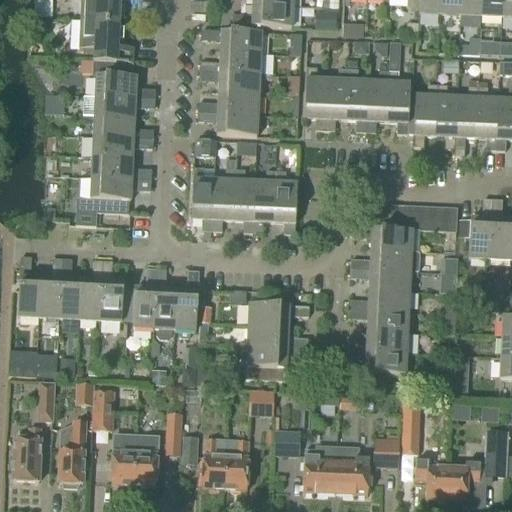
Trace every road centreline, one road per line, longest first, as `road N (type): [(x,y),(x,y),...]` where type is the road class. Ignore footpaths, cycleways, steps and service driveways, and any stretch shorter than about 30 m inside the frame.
road 1 (residential): [(157,257),(331,266),(335,193),(454,197),(477,182),(511,184)]
road 2 (residential): [(157,257),(168,33),(178,0)]
